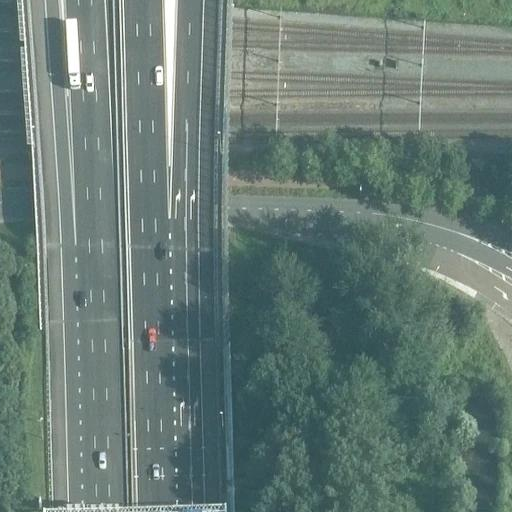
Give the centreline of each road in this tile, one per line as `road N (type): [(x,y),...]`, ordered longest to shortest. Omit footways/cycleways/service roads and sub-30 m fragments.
road 1 (tertiary): [(0,202),(227,207),(399,224)]
road 2 (motorway): [(155,511),(147,225)]
road 3 (motorway): [(92,228),(101,511)]
road 4 (motorway): [(55,0),(92,228)]
road 5 (motorway): [(147,225),(189,0)]
road 6 (motorway): [(81,0),(92,228)]
road 7 (motorway): [(147,225),(140,0)]
road 8 (tertiary): [(399,224),(511,298)]
road 9 (tertiary): [(399,224),(511,267)]
